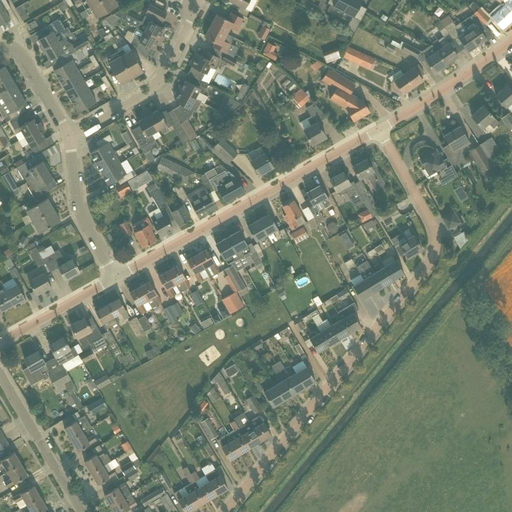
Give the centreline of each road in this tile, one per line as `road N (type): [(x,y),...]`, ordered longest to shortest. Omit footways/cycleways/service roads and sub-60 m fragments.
road 1 (residential): [(222,511),(431,261),(435,229),(380,130)]
road 2 (tertiary): [(114,279),(380,130)]
road 3 (residential): [(74,136),(156,82),(197,4)]
road 4 (unclassified): [(81,511),(0,372)]
road 5 (tertiary): [(380,130),(511,41)]
road 6 (residential): [(74,136),(83,209),(114,279)]
road 7 (tertiary): [(0,343),(114,279)]
road 8 (residential): [(0,44),(26,61),(74,136)]
